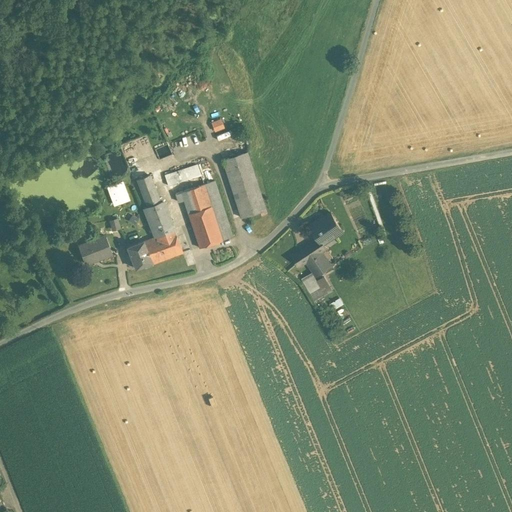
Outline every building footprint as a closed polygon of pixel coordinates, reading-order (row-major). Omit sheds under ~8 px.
[(212,122),(215,130),(223,127),(220,119),(212,122)] [(172,154),(167,143),(155,148),(160,159),(172,154)] [(247,152),(222,160),(241,218),(266,210),(247,152)] [(168,186),(201,175),(198,165),(165,175),(168,186)] [(149,175),(137,180),(147,207),(160,202),(149,175)] [(214,181),(204,184),(211,206),(222,241),(232,237),(214,181)] [(128,199),(122,183),(115,186),(116,188),(114,189),(114,191),(110,193),(115,204),(128,199)] [(204,184),(175,193),(178,202),(184,200),(188,213),(211,206),(204,184)] [(147,207),(144,208),(156,237),(174,230),(163,201),(160,202),(147,207)] [(211,206),(188,213),(199,248),(222,241),(211,206)] [(319,219),(310,225),(319,238),(324,245),(323,243),(334,235),(336,237),(344,232),(331,212),(320,220),(319,219)] [(119,228),(117,218),(110,220),(112,229),(119,228)] [(156,237),(143,242),(152,264),(183,253),(174,230),(156,237)] [(104,235),(79,246),(86,263),(111,253),(104,235)] [(319,238),(315,241),(322,251),(326,248),(324,245),(319,238)] [(143,241),(127,247),(135,269),(144,265),(145,268),(153,265),(152,264),(143,242),(143,241)] [(315,241),(293,256),(300,266),(307,262),(316,275),(326,269),(318,256),(323,253),(322,251),(315,241)] [(332,266),(323,253),(318,256),(326,269),(332,266)] [(318,281),(314,274),(303,280),(315,300),(333,290),(325,276),(318,281)] [(330,304),(334,310),(344,304),(340,298),(330,304)]
